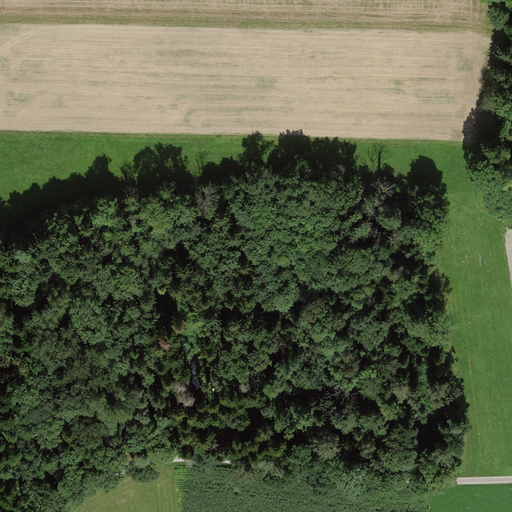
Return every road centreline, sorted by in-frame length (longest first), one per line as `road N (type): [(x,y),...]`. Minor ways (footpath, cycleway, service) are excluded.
road 1 (track): [(61,511),(94,485),(153,460),(511,480)]
road 2 (track): [(0,297),(102,481)]
